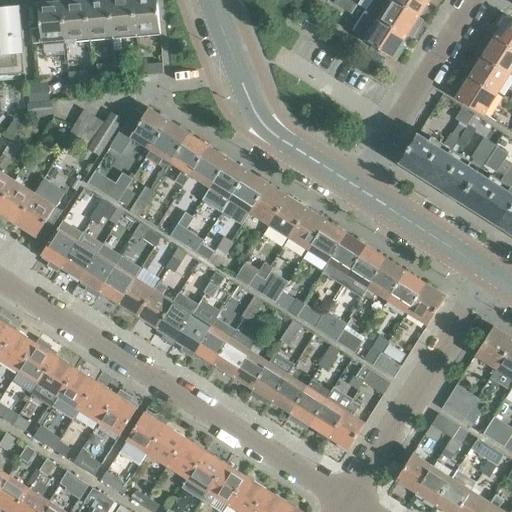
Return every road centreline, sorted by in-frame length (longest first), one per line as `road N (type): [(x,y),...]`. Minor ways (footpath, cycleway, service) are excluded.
road 1 (residential): [(348,499),(0,281)]
road 2 (residential): [(348,499),(491,272)]
road 3 (secondary): [(355,187),(261,124),(210,0)]
road 4 (residential): [(355,187),(474,0)]
road 5 (secondary): [(491,272),(355,187)]
